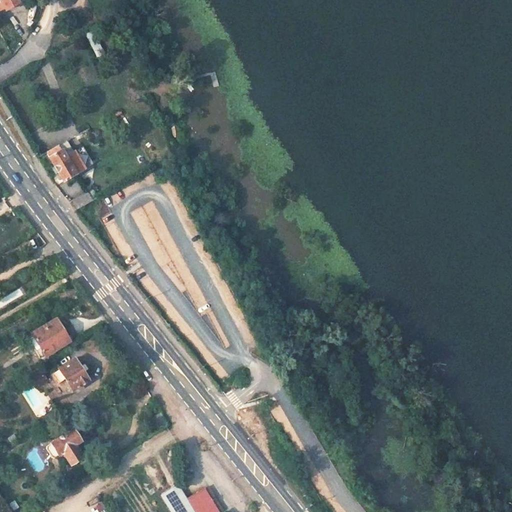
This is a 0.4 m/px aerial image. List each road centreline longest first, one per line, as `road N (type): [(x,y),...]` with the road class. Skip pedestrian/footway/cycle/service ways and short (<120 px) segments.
road 1 (primary): [(294,511),(0,128)]
road 2 (primary): [(0,161),(282,511)]
